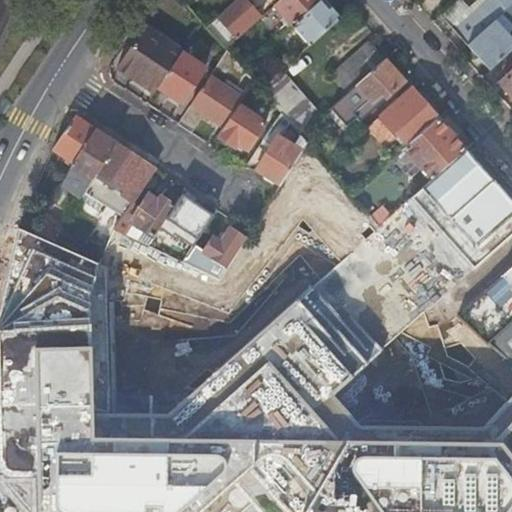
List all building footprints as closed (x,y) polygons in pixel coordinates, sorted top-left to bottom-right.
[(261,19),(243,0),(241,0),(219,20),(238,41),(261,19)] [(324,0),(323,0),(284,0),(276,8),(294,27),(324,0)] [(341,20),(324,0),(294,27),(311,47),(341,20)] [(490,0),(459,0),(441,17),(454,32),(490,0)] [(498,20),(511,7),(511,0),(490,0),(454,32),(468,48),(498,20)] [(511,7),(498,20),(507,30),(511,26),(511,7)] [(507,30),(498,20),(468,48),(490,72),(511,53),(511,43),(508,38),(511,35),(507,30)] [(220,33),(213,25),(207,30),(214,38),(220,33)] [(182,55),(184,52),(147,28),(123,64),(142,78),(139,83),(155,94),(159,88),(182,55)] [(348,95),(385,61),(369,43),(332,78),(348,95)] [(206,71),(182,55),(159,88),(172,97),(169,102),(179,108),(182,104),(183,104),(206,71)] [(406,84),(385,61),(348,95),(333,110),(348,128),(358,120),(361,124),(406,84)] [(142,78),(123,64),(119,71),(139,83),(142,78)] [(322,118),(282,73),(261,92),(282,116),(289,124),(301,137),(322,118)] [(511,96),(511,74),(501,85),(511,96)] [(211,78),(178,126),(192,135),(206,117),(225,129),(240,107),(244,101),(211,78)] [(409,147),(439,120),(415,94),(385,121),(389,126),(393,130),(409,147)] [(265,126),(240,107),(225,129),(219,138),(236,150),(239,145),(248,152),(265,126)] [(256,172),(281,187),(309,146),(301,138),(295,147),(280,138),(289,124),(282,116),(268,136),(276,142),(256,172)] [(94,131),(74,118),(53,151),(73,163),(94,131)] [(405,151),(432,181),(466,150),(439,120),(409,147),(405,151)] [(94,180),(116,145),(94,131),(73,163),(70,167),(92,182),(94,180)] [(132,205),(155,171),(116,145),(94,180),(107,188),(109,185),(123,193),(120,197),(132,205)] [(245,156),(248,152),(239,145),(236,150),(245,156)] [(0,473),(7,478),(34,477),(33,511),(242,511),(250,505),(256,511),(511,511),(511,395),(482,428),(359,424),(333,394),(511,235),(511,202),(466,150),(432,181),(392,216),(380,227),(165,417),(91,413),(87,319),(93,263),(19,230),(0,320),(0,473)] [(352,160),(344,152),(331,165),(338,172),(352,160)] [(84,195),(122,219),(123,218),(132,205),(120,197),(107,188),(94,180),(92,182),(84,195)] [(122,219),(114,232),(130,239),(148,248),(175,207),(161,198),(158,202),(149,196),(131,223),(123,218),(122,219)] [(193,248),(209,223),(182,205),(159,239),(187,258),(193,248)] [(384,206),(371,217),(380,227),(392,216),(384,206)] [(187,258),(183,264),(220,281),(246,241),(230,230),(221,243),(213,238),(203,254),(193,248),(187,258)] [(114,232),(99,263),(118,269),(130,239),(114,232)] [(511,268),(459,315),(464,322),(490,344),(511,324),(511,323),(511,268)] [(511,323),(511,324),(490,344),(511,362),(511,323)]
